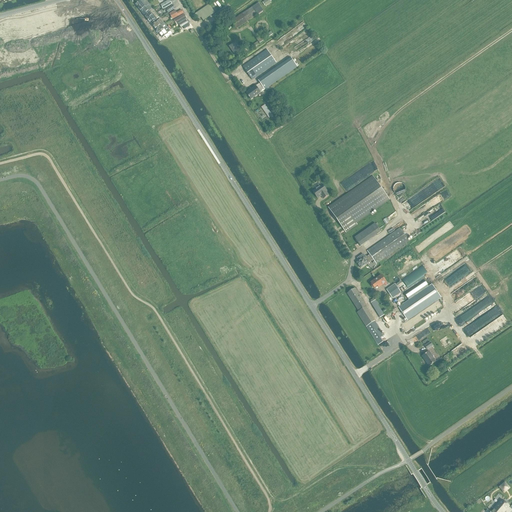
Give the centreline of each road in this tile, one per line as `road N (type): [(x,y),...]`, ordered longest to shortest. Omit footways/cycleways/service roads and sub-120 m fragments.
road 1 (tertiary): [(442,511),(116,0)]
road 2 (track): [(0,159),(50,153),(134,289),(155,304),(272,497),(288,499),(341,467),(387,470)]
road 3 (unknown): [(0,163),(46,155),(130,293),(154,309),(269,500),(268,511)]
road 4 (track): [(373,154),(383,126),(402,107),(511,30)]
